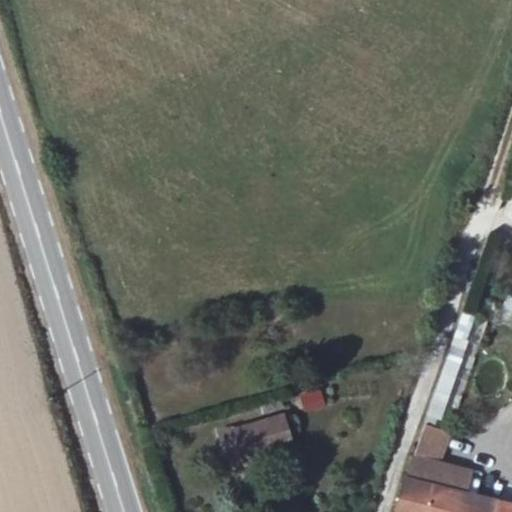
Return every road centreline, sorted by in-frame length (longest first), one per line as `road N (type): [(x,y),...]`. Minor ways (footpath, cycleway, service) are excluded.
road 1 (secondary): [(123,511),(0,112)]
road 2 (track): [(511,127),(383,511)]
